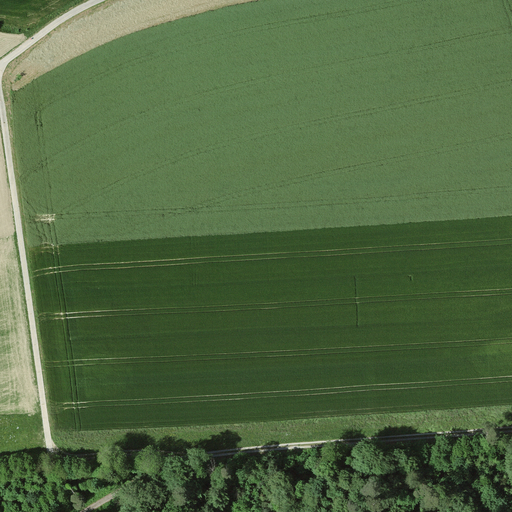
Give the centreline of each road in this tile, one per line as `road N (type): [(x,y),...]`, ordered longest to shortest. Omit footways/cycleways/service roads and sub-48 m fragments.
road 1 (track): [(511,428),(186,456),(50,455),(0,106)]
road 2 (track): [(99,0),(0,67)]
